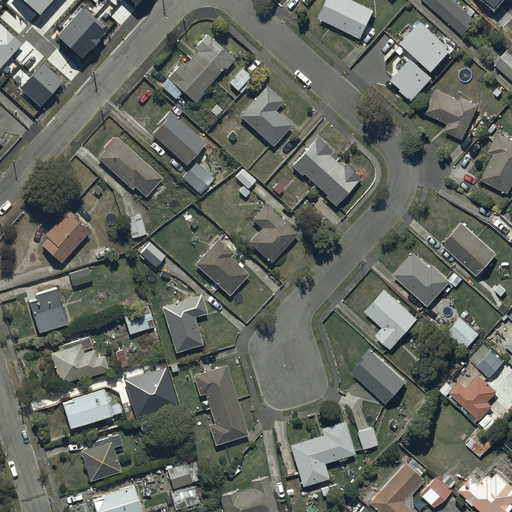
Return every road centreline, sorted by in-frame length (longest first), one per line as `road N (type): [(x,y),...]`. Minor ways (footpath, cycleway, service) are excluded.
road 1 (residential): [(230,0),(383,134),(402,166),(387,210),(286,324),(294,383)]
road 2 (residential): [(0,202),(181,0)]
road 3 (residential): [(38,511),(0,392)]
